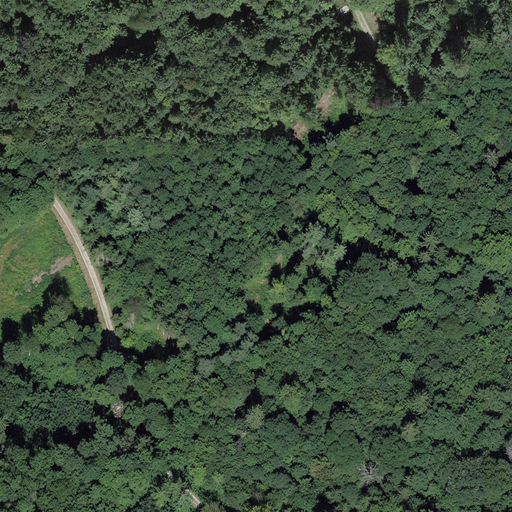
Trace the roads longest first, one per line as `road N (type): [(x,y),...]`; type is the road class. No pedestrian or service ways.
road 1 (track): [(0,141),(45,184),(89,264),(140,427),(211,511)]
road 2 (track): [(511,157),(464,137),(429,109),(394,71),(361,0)]
